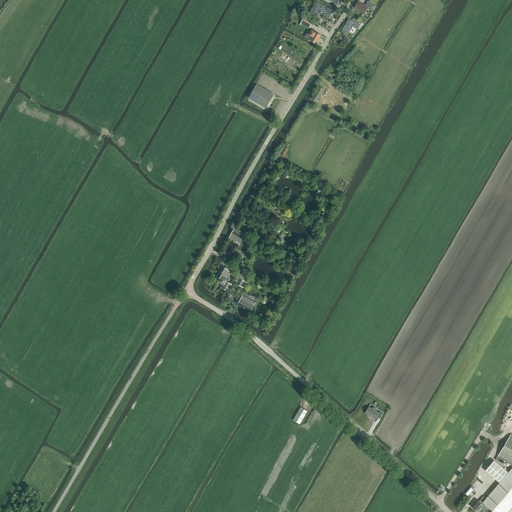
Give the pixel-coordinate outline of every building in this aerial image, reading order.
[(309,14),(316,18),(319,13),(329,18),(333,10),(317,0),(309,14)] [(372,10),(375,5),(369,1),(366,6),(359,1),(355,7),(364,13),(369,7),(372,10)] [(313,21),(305,16),(301,22),(310,27),(313,21)] [(349,33),(353,26),(357,29),(361,23),(354,18),(352,21),(349,19),(343,29),(349,33)] [(316,32),(315,32),(312,30),(309,34),(311,35),(308,39),(315,43),(321,35),(316,32)] [(271,98),(270,97),(272,94),(256,84),(249,98),(265,107),(271,98)] [(312,98),(317,101),(324,88),(319,85),(312,98)] [(248,235),(238,229),(235,227),(229,238),(236,242),(237,241),(243,244),(248,235)] [(231,255),(237,259),(239,256),(243,258),(246,253),(236,247),(231,255)] [(223,284),(221,287),(228,291),(232,284),(226,281),(227,279),(224,277),(226,273),(228,274),(229,271),(227,270),(228,269),(222,266),(216,276),(221,278),(219,282),(223,284)] [(236,281),(237,282),(236,284),(242,287),(245,280),(244,280),(245,279),(239,275),(236,281)] [(254,302),(241,295),(236,305),(249,312),(254,302)] [(377,417),(380,419),(383,413),(380,412),(375,410),(376,408),(373,407),(372,408),(369,406),(365,413),(376,419),(377,417)] [(301,407),(293,420),(300,424),(308,411),(301,407)] [(502,463),(504,460),(511,464),(511,434),(496,459),(502,463)] [(511,467),(508,472),(494,460),(485,470),(500,482),(485,500),(483,498),(480,501),(479,500),(473,507),(479,511),(485,505),(483,503),(484,502),(496,511),(507,511),(511,506),(511,467)]
